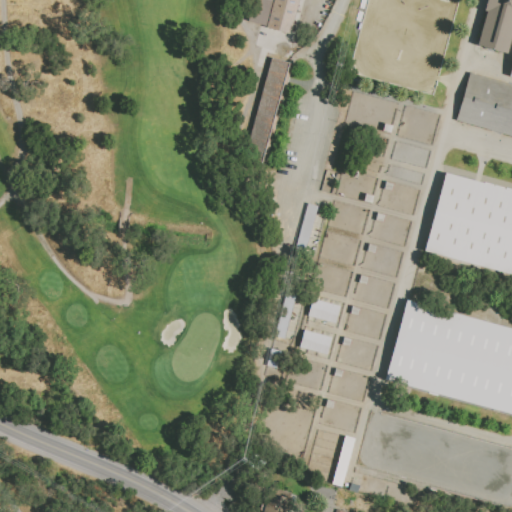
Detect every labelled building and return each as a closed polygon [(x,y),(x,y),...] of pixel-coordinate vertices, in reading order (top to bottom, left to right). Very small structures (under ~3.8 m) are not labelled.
[(300,0),(291,35),(248,23),(254,0),(300,0)] [(511,0),(511,38),(507,56),(476,47),(486,13),(482,12),(485,0),(511,0)] [(272,60),(289,65),(261,171),(244,167),(272,60)] [(469,73),(511,85),(511,138),(455,122),(469,73)] [(511,196),(448,179),(429,249),(511,271),(511,196)] [(283,339),(294,295),(285,293),(274,336),(283,339)] [(307,318),(335,322),(338,304),(309,300),(307,318)] [(411,306),(511,333),(511,410),(391,378),(411,306)] [(298,349),(326,354),(330,336),(301,331),(298,349)] [(353,439),(343,436),(331,484),(341,487),(353,439)] [(264,511),(269,495),(292,501),(289,511),(264,511)]
